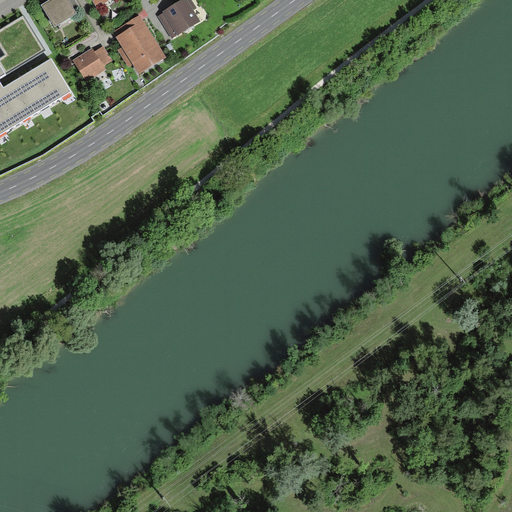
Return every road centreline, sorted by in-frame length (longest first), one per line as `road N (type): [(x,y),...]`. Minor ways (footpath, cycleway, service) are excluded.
road 1 (track): [(419,0),(0,349)]
road 2 (secondary): [(0,193),(121,125),(294,0)]
road 3 (track): [(155,511),(210,494),(285,499)]
